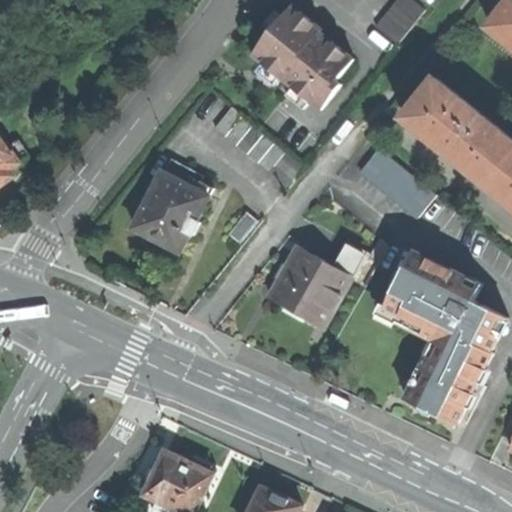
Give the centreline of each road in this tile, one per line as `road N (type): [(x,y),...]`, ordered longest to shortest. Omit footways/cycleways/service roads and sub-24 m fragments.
road 1 (residential): [(15,294),(41,245),(230,0)]
road 2 (secondary): [(162,364),(472,511)]
road 3 (residential): [(162,364),(133,421),(51,511)]
road 4 (tertiary): [(0,466),(57,360),(84,327)]
road 5 (track): [(368,119),(461,0)]
road 6 (unknown): [(463,507),(511,371)]
